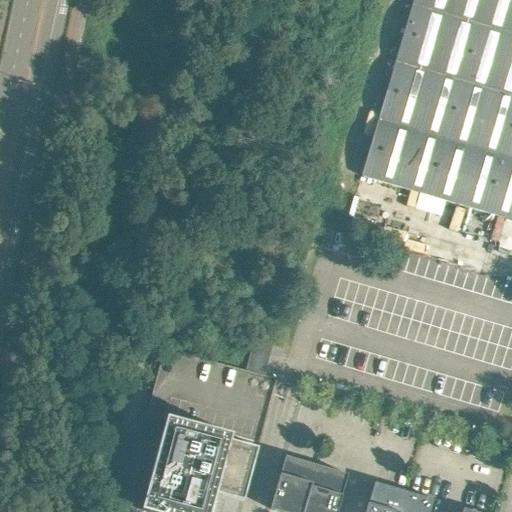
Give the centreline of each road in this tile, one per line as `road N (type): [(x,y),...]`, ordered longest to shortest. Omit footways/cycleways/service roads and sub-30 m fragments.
road 1 (tertiary): [(0,250),(52,0)]
road 2 (tertiary): [(28,0),(0,133)]
